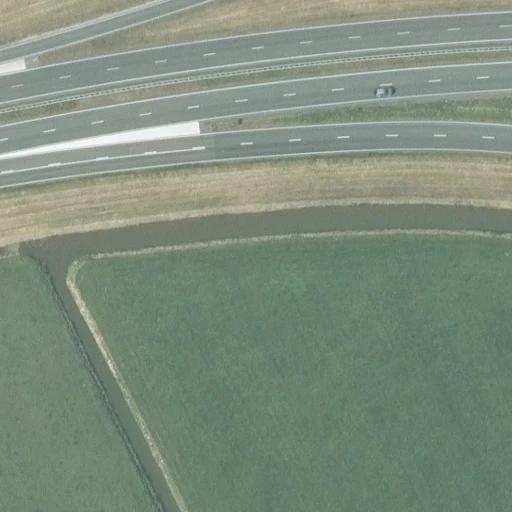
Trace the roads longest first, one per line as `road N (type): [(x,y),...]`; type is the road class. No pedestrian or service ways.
road 1 (trunk): [(511,26),(258,48),(0,90)]
road 2 (trunk): [(0,140),(277,96),(511,76)]
road 3 (trunk): [(0,163),(34,167),(346,138),(511,139)]
road 4 (trunk): [(195,0),(0,56)]
